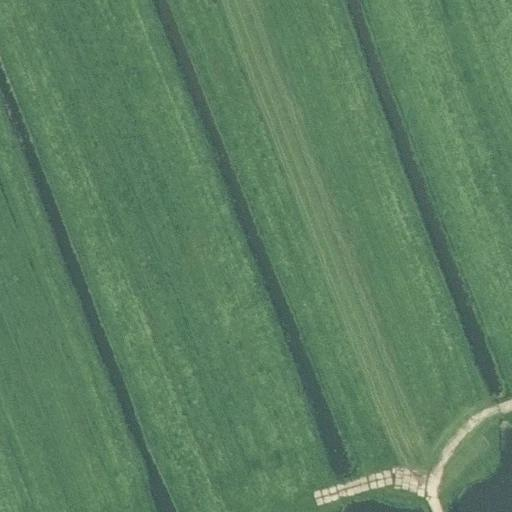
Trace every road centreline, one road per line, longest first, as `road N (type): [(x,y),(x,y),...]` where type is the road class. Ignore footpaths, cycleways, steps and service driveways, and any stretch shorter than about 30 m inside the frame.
road 1 (track): [(436,511),(432,483),(393,476),(316,499)]
road 2 (track): [(432,483),(445,449),(473,416),(511,402)]
